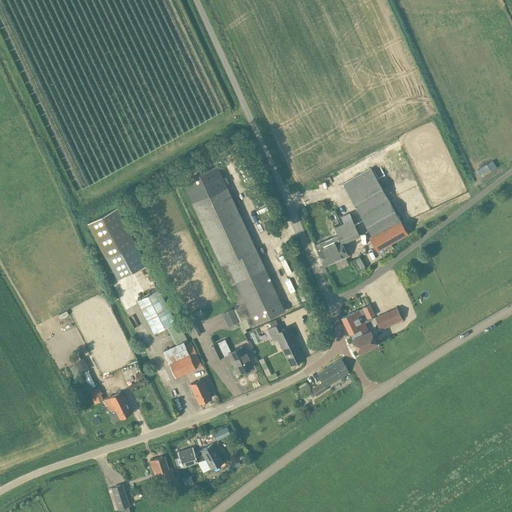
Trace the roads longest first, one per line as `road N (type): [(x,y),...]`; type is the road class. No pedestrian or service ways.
road 1 (unclassified): [(343,345),(194,0)]
road 2 (residential): [(0,490),(239,407)]
road 3 (tertiary): [(214,511),(374,394)]
road 4 (tertiary): [(374,394),(511,310)]
road 5 (unclassified): [(239,407),(343,345)]
